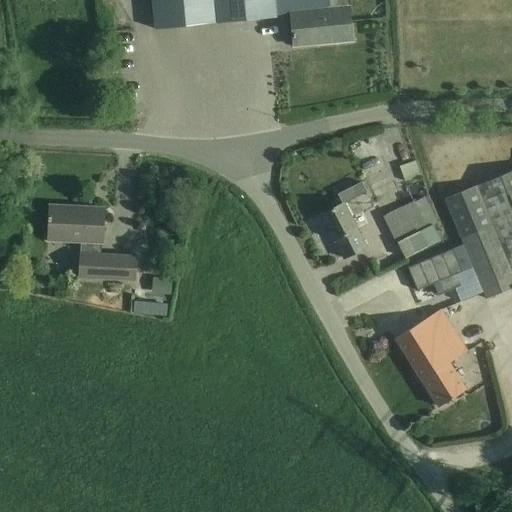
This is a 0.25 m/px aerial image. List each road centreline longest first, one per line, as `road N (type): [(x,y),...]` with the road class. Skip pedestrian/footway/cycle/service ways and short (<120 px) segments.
road 1 (unclassified): [(449,511),(352,364),(235,145)]
road 2 (unclassified): [(235,145),(389,112),(511,106)]
road 3 (unclassified): [(235,145),(0,135)]
